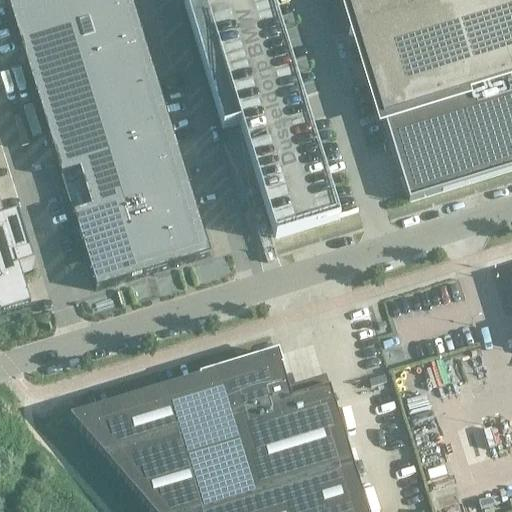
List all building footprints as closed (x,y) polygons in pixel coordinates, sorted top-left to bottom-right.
[(129,0),(4,0),(95,293),(209,258),(129,0)] [(200,0),(203,9),(186,14),(222,133),(240,127),(274,239),(336,219),(268,0),(200,0)] [(511,0),(344,0),(355,35),(349,35),(349,37),(368,37),(376,62),(369,64),(374,80),(381,78),(385,92),(375,96),(385,128),(408,204),(511,171),(511,0)] [(0,322),(29,314),(17,276),(33,271),(17,221),(2,226),(0,219),(0,322)] [(269,359),(68,420),(147,511),(365,511),(326,383),(280,397),(269,359)]
